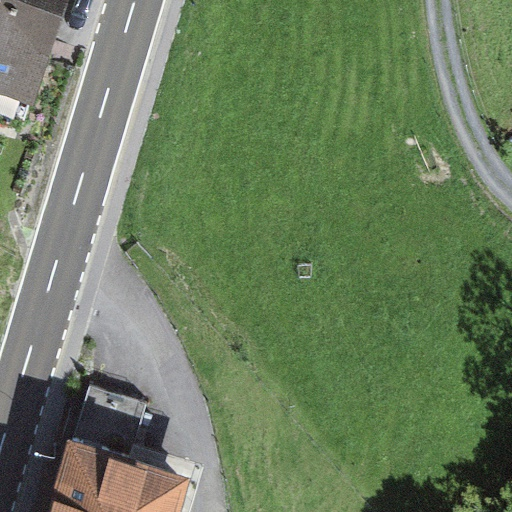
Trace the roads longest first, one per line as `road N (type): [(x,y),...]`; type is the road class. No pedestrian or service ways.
road 1 (tertiary): [(137,0),(0,469)]
road 2 (track): [(511,191),(489,169),(441,0)]
